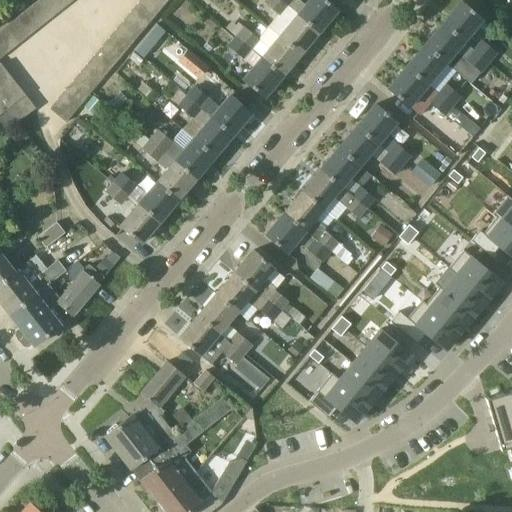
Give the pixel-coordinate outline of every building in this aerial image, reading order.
[(51,18),(60,11),(51,0),(40,0),(38,2),(51,18)] [(51,0),(60,11),(69,5),(65,0),(51,0)] [(154,17),(162,8),(151,0),(141,0),(138,4),(154,17)] [(151,0),(162,8),(168,0),(151,0)] [(319,32),(297,14),(287,6),(280,0),(267,0),(265,3),(279,15),(269,27),(280,36),(301,54),(319,32)] [(338,10),(325,0),(309,0),(297,14),(319,32),(338,10)] [(43,25),(51,18),(38,2),(30,9),(43,25)] [(444,24),(464,41),(473,31),(483,19),(462,2),(444,24)] [(147,26),(154,17),(138,4),(131,13),(147,26)] [(34,32),(43,25),(30,9),(21,16),(34,32)] [(140,35),(147,26),(131,13),(124,21),(140,35)] [(25,39),(34,32),(21,16),(12,22),(25,39)] [(132,44),(140,35),(124,21),(116,30),(132,44)] [(17,46),(25,39),(12,22),(4,29),(17,46)] [(230,31),(237,37),(245,28),(240,24),(238,22),(235,25),(230,31)] [(143,58),(165,30),(156,23),(134,50),(143,58)] [(464,41),(444,24),(425,45),(446,63),(456,51),(482,72),(490,62),(475,50),(464,41)] [(270,49),(245,28),(237,37),(262,58),(283,76),(301,54),(280,36),(270,49)] [(0,42),(8,53),(17,46),(4,29),(0,32),(0,42)] [(125,52),(132,44),(116,30),(109,39),(125,52)] [(283,76),(262,58),(237,37),(229,47),(254,68),(243,80),(264,98),(267,95),(283,76)] [(118,61),(125,52),(109,39),(102,48),(118,61)] [(498,52),(483,40),(475,50),(490,62),(498,52)] [(215,46),(209,41),(204,47),(210,52),(215,46)] [(0,59),(8,53),(0,42),(0,59)] [(407,67),(427,84),(436,75),(446,63),(425,45),(407,67)] [(110,70),(118,61),(102,48),(94,57),(110,70)] [(207,67),(188,51),(179,61),(198,77),(207,67)] [(133,53),(129,58),(138,65),(142,60),(133,53)] [(103,79),(110,70),(94,57),(87,65),(103,79)] [(0,115),(8,110),(26,95),(2,64),(1,65),(0,65),(0,115)] [(96,88),(103,79),(87,65),(80,74),(96,88)] [(427,84),(407,67),(389,89),(409,107),(420,94),(452,123),(461,113),(453,106),(438,93),(427,84)] [(88,96),(96,88),(80,74),(72,83),(88,96)] [(81,105),(88,96),(72,83),(65,92),(81,105)] [(445,83),(438,93),(453,106),(461,96),(445,83)] [(187,96),(212,117),(233,135),(251,113),(231,95),(220,108),(195,86),(187,96)] [(74,114),(81,105),(65,92),(58,101),(74,114)] [(36,108),(26,95),(8,110),(17,122),(36,108)] [(233,135),(212,117),(187,96),(179,106),(204,127),(194,139),(215,156),(233,135)] [(92,97),(83,107),(93,115),(102,104),(92,97)] [(66,123),(74,114),(58,101),(50,109),(66,123)] [(386,134),(396,123),(397,122),(376,104),(357,126),(378,144),(403,165),(412,155),(386,134)] [(0,122),(6,131),(17,122),(8,110),(0,115),(0,122)] [(403,165),(378,144),(357,126),(339,148),(360,165),(370,153),(395,174),(403,165)] [(215,156),(194,139),(187,133),(182,129),(172,141),(159,130),(151,140),(176,161),(197,178),(215,156)] [(137,144),(143,149),(150,141),(142,134),(134,142),(137,144)] [(197,178),(176,161),(151,140),(150,141),(143,149),(160,164),(167,171),(157,182),(178,200),(197,178)] [(350,178),(360,165),(339,148),(321,170),(342,187),(367,208),(375,199),(350,178)] [(479,148),(471,157),(477,162),(485,153),(479,148)] [(412,171),(430,187),(441,174),(422,158),(412,171)] [(367,208),(342,187),(321,170),(303,192),(323,209),(334,197),(359,218),(367,208)] [(453,170),(448,176),(457,184),(463,178),(453,170)] [(178,200),(157,182),(147,195),(122,173),(114,183),(128,195),(139,204),(160,222),(178,200)] [(120,205),(128,195),(114,183),(106,193),(120,205)] [(315,219),(323,209),(303,192),(284,213),(305,231),(330,252),(338,242),(324,230),(326,228),(315,219)] [(142,243),(160,222),(139,204),(121,226),(142,243)] [(511,209),(502,221),(511,229),(511,209)] [(330,252),(305,231),(284,213),(266,235),(287,253),(297,241),(322,262),(330,252)] [(500,248),(511,258),(511,229),(502,221),(488,238),(488,239),(500,248)] [(65,233),(57,222),(38,237),(46,247),(65,233)] [(384,246),(393,234),(379,224),(371,236),(384,246)] [(404,231),(413,239),(418,232),(409,225),(404,231)] [(0,282),(15,271),(4,257),(19,246),(17,244),(28,236),(22,228),(0,244),(0,282)] [(413,239),(404,231),(398,237),(408,245),(413,239)] [(500,248),(488,239),(488,238),(481,232),(473,243),(492,258),(500,248)] [(347,251),(338,244),(331,252),(340,260),(347,251)] [(235,272),(282,310),(287,303),(289,301),(275,290),(277,288),(265,278),(274,268),(253,250),(235,272)] [(104,275),(113,265),(105,259),(104,258),(96,268),(104,275)] [(472,259),(458,276),(488,301),(502,283),(472,258),(472,259)] [(28,262),(15,271),(0,282),(0,302),(10,315),(49,285),(67,271),(59,260),(39,275),(28,262)] [(396,269),(386,262),(381,268),(390,276),(396,269)] [(49,285),(10,315),(20,328),(16,331),(16,336),(21,342),(24,347),(29,347),(33,344),(34,346),(61,325),(60,324),(71,316),(72,315),(73,316),(89,296),(104,278),(90,266),(84,274),(83,273),(60,300),(49,285)] [(317,268),(313,274),(310,277),(325,292),(333,282),(317,268)] [(282,329),(291,319),(287,314),(282,310),(235,272),(216,294),(237,312),(247,301),(258,310),(259,309),(282,329)] [(445,293),(474,317),(488,301),(458,276),(445,293)] [(445,293),(431,309),(461,334),(474,317),(445,293)] [(228,323),(237,312),(216,294),(198,316),(219,334),(229,342),(243,354),(252,343),(228,323)] [(293,308),(287,314),(291,319),(299,325),(305,318),(293,308)] [(428,336),(447,352),(461,334),(431,309),(417,327),(428,336)] [(212,365),(222,352),(236,363),(243,354),(229,342),(219,334),(198,316),(180,338),(201,355),(212,365)] [(336,322),(346,330),(351,324),(341,316),(336,322)] [(409,319),(400,330),(420,346),(428,336),(417,327),(409,319)] [(340,336),(346,330),(336,322),(331,329),(340,336)] [(383,331),(369,349),(399,374),(413,356),(412,355),(393,339),(383,331)] [(297,341),(288,350),(296,357),(304,347),(297,341)] [(309,356),(318,363),(323,357),(314,350),(314,349),(309,356)] [(369,349),(355,366),(385,391),(399,374),(369,349)] [(132,469),(175,436),(159,415),(163,411),(159,408),(186,377),(168,361),(141,393),(147,398),(133,415),(132,415),(118,426),(117,424),(107,432),(108,433),(105,436),(132,469)] [(355,366),(342,382),(372,407),(385,391),(355,366)] [(251,381),(260,389),(269,379),(259,371),(251,381)] [(328,400),(357,425),(372,407),(342,382),(328,400)] [(340,410),(328,400),(320,394),(312,403),(332,420),(340,410)] [(511,394),(487,402),(502,450),(510,448),(511,455),(511,394)] [(213,406),(175,436),(132,469),(157,502),(192,474),(181,460),(186,456),(181,450),(221,417),(213,406)] [(192,474),(157,502),(165,511),(188,511),(212,494),(221,504),(246,462),(239,458),(227,461),(208,494),(192,474)] [(23,511),(40,511),(31,503),(23,511)]
